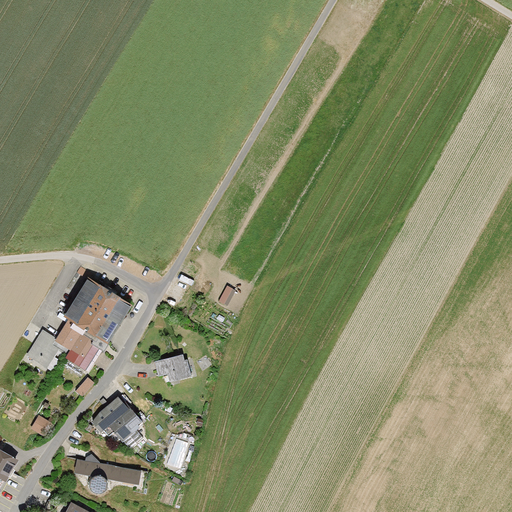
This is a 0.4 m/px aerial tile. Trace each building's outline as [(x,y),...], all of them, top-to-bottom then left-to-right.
[(133,306),(89,277),(64,315),(69,318),(57,337),(43,328),(25,356),(47,370),(62,347),(71,354),(61,369),(78,380),(85,370),(90,373),(133,306)] [(237,290),(228,285),(220,299),(229,304),(237,290)] [(184,354),(155,360),(158,375),(168,373),(170,381),(189,377),(184,354)] [(84,395),(95,381),(88,375),(76,389),(84,395)] [(110,402),(90,419),(101,432),(109,425),(124,442),(146,423),(128,402),(118,411),(110,402)] [(37,414),(31,427),(44,434),(51,422),(37,414)] [(0,446),(0,476),(6,480),(19,457),(0,446)] [(142,469),(78,458),(75,472),(90,474),(89,477),(89,483),(89,487),(91,491),(97,494),(102,494),(107,489),(109,484),(109,479),(139,484),(142,469)] [(93,511),(72,500),(65,511),(93,511)]
